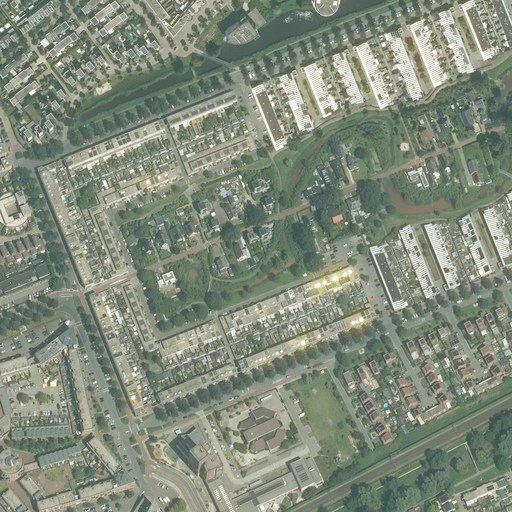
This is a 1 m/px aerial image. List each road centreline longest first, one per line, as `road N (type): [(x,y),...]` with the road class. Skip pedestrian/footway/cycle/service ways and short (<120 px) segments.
road 1 (residential): [(134,275),(511,123)]
road 2 (residential): [(134,275),(108,212),(266,149),(240,84)]
road 3 (residential): [(361,256),(159,337),(134,275)]
road 4 (residential): [(200,409),(232,479),(242,481),(311,448),(277,377)]
road 5 (residential): [(422,0),(236,74)]
road 6 (residential): [(236,74),(66,142)]
road 7 (residential): [(70,152),(240,84)]
road 8 (residential): [(69,304),(123,433)]
road 9 (residential): [(387,321),(272,368)]
